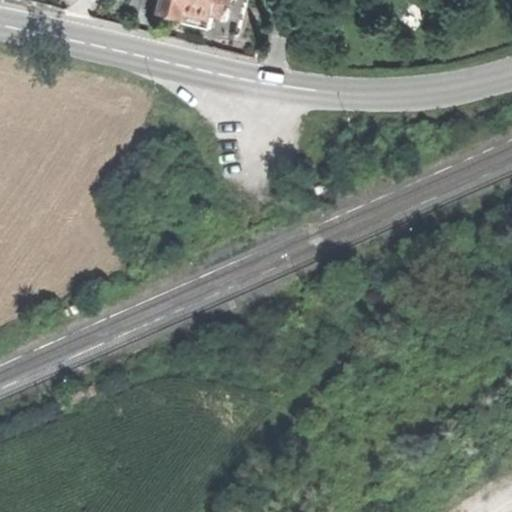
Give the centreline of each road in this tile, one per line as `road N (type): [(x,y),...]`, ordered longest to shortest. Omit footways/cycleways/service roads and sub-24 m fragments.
road 1 (secondary): [(0,24),(357,95),(448,90),(511,74)]
road 2 (track): [(226,511),(322,384)]
